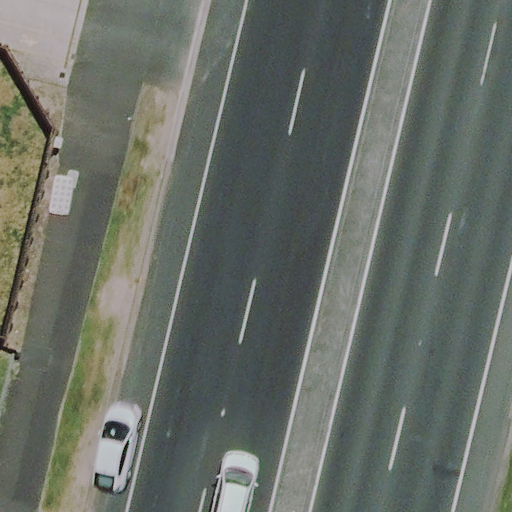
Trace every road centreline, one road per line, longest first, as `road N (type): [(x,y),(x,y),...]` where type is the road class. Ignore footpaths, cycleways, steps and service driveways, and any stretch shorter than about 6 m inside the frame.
road 1 (trunk): [(174,511),(314,0)]
road 2 (trunk): [(503,0),(381,511)]
